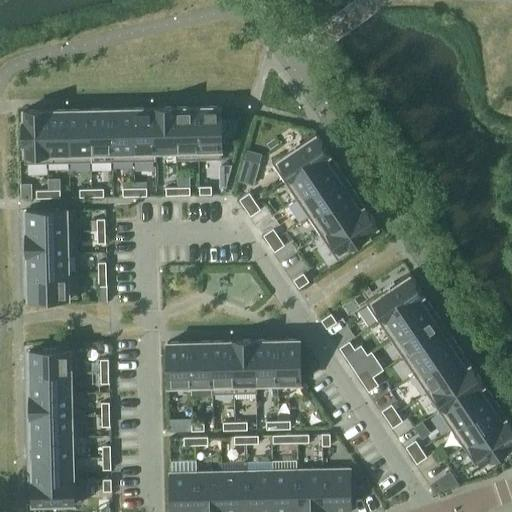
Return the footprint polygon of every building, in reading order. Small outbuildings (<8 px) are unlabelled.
[(222,121),(221,121),(220,105),(198,106),(199,159),(222,158),(221,134),(222,134),(222,121)] [(178,159),(176,106),(155,107),(156,160),(157,160),(157,150),(176,150),(176,159),(178,159)] [(198,106),(177,106),(176,106),(178,159),(199,159),(198,106)] [(113,161),(134,160),(133,107),(113,108),(111,108),(113,161)] [(155,107),(154,107),(133,107),(134,160),(156,160),(155,107)] [(91,161),(113,161),(111,108),(90,109),(91,161)] [(23,120),(24,143),(25,143),(25,163),(48,162),(47,110),(46,110),(46,109),(24,110),(24,120),(23,120)] [(47,110),(48,162),(69,162),(68,109),(47,110)] [(69,162),(91,161),(90,109),(68,109),(69,162)] [(316,132),(301,142),(300,141),(289,149),(289,150),(272,161),(285,180),(329,150),(316,132)] [(297,198),(340,169),(329,151),(329,150),(285,180),(297,198)] [(245,159),(240,179),(253,183),(259,163),(245,159)] [(340,169),(297,198),(309,216),(353,187),(340,169)] [(178,186),(166,186),(166,194),(178,194),(178,186)] [(190,194),(190,186),(178,186),(178,194),(190,194)] [(135,195),(135,187),(123,187),(123,195),(135,195)] [(147,195),(147,187),(135,187),(135,195),(147,195)] [(321,234),(365,204),(364,203),(364,204),(353,187),(309,216),(321,234)] [(80,188),(80,196),(92,196),(92,188),(80,188)] [(92,196),(104,196),(104,188),(92,188),(92,196)] [(37,197),(49,197),(48,189),(36,189),(37,197)] [(61,197),(60,189),(48,189),(49,197),(61,197)] [(245,206),(255,200),(250,191),(240,198),(245,206)] [(261,208),(255,200),(245,206),(251,215),(261,208)] [(367,230),(378,223),(365,204),(321,234),(333,253),(338,259),(352,250),(353,251),(372,237),(367,230)] [(26,209),(27,210),(27,232),(77,231),(76,208),(26,209)] [(97,230),(105,230),(105,218),(97,218),(97,230)] [(274,227),(264,234),(269,242),(279,235),(274,227)] [(105,230),(97,230),(98,242),(106,242),(105,230)] [(77,231),(27,232),(28,253),(77,252),(77,231)] [(279,235),(269,242),(275,251),(285,244),(279,235)] [(28,253),(28,275),(78,274),(78,273),(68,273),(68,253),(77,253),(77,252),(28,253)] [(98,261),(98,273),(107,273),(106,261),(98,261)] [(294,279),(299,287),(309,280),(304,272),(294,279)] [(423,291),(410,272),(395,282),(394,281),(383,289),(384,290),(366,301),(379,320),(423,291)] [(98,273),(99,285),(107,285),(107,273),(98,273)] [(42,297),(42,298),(55,298),(55,297),(78,296),(78,274),(28,275),(29,297),(29,298),(42,297)] [(423,292),(423,291),(379,320),(391,338),(434,309),(423,292)] [(434,309),(391,338),(401,354),(403,356),(447,327),(434,309)] [(327,328),(337,321),(332,313),(322,319),(327,328)] [(415,374),(459,345),(447,327),(403,356),(415,374)] [(299,338),(277,339),(278,387),(300,386),(299,338)] [(233,339),(233,340),(212,340),(213,393),(235,392),(233,339)] [(255,339),(233,339),(235,392),(256,392),(255,339)] [(278,387),(277,339),(256,339),(255,339),(256,392),(257,392),(257,382),(277,382),(277,386),(278,387)] [(213,393),(212,340),(190,341),(191,384),(212,383),(212,393),(213,393)] [(340,347),(345,355),(355,348),(350,340),(340,347)] [(190,341),(168,341),(169,384),(191,384),(190,341)] [(427,392),(471,362),(470,362),(459,345),(415,374),(427,392)] [(57,348),(43,348),(43,349),(30,350),(30,372),(80,371),(80,348),(57,349),(57,348)] [(483,380),(471,362),(427,392),(439,410),(483,380)] [(373,376),(368,367),(358,374),(363,382),(373,376)] [(30,372),(31,394),(76,393),(76,372),(80,372),(80,371),(30,372)] [(363,382),(369,391),(379,384),(373,376),(363,382)] [(451,428),(495,399),(483,381),(483,380),(439,410),(451,428)] [(31,415),(81,414),(81,413),(76,413),(76,393),(31,394),(31,415)] [(463,446),(507,416),(506,415),(506,416),(495,399),(451,428),(463,446)] [(109,401),(102,402),(102,414),(110,413),(109,401)] [(392,403),(382,410),(387,418),(397,412),(392,403)] [(387,418),(393,427),(403,420),(397,412),(387,418)] [(110,425),(110,413),(102,414),(102,426),(110,425)] [(31,415),(32,437),(82,436),(81,414),(31,415)] [(506,445),(511,441),(511,423),(507,416),(463,446),(476,464),(490,455),(491,456),(495,453),(497,456),(508,448),(506,445)] [(192,418),(170,418),(170,431),(192,430),(192,418)] [(267,428),(279,428),(279,420),(267,420),(267,428)] [(279,428),(291,428),(291,420),(279,420),(279,428)] [(236,429),(235,421),(223,421),(224,429),(236,429)] [(235,421),(236,429),(248,429),(247,421),(235,421)] [(192,430),(205,430),(204,422),(192,422),(192,430)] [(273,434),(273,442),(297,441),(297,433),(273,434)] [(297,441),(309,441),(309,433),(297,433),(297,441)] [(247,443),(259,442),(259,434),(247,435),(247,443)] [(235,443),(247,443),(247,435),(235,435),(235,443)] [(33,459),(78,458),(78,456),(73,457),(72,437),(82,437),(82,436),(32,437),(33,459)] [(184,436),(184,444),(196,444),(196,436),(184,436)] [(208,444),(208,436),(196,436),(196,444),(208,444)] [(330,436),(322,436),(323,445),(331,445),(330,436)] [(416,439),(406,446),(412,454),(422,448),(416,439)] [(111,445),(103,445),(103,457),(111,457),(111,445)] [(417,462),(427,456),(422,448),(412,454),(417,462)] [(103,469),(111,469),(111,457),(103,457),(103,469)] [(78,458),(33,459),(33,480),(83,479),(83,478),(78,478),(78,458)] [(324,511),(350,511),(350,497),(351,497),(351,483),(350,483),(349,468),(323,469),(324,511)] [(298,511),(298,469),(273,470),(273,511),(298,511)] [(324,511),(323,469),(298,469),(298,511),(324,511)] [(223,511),(248,511),(247,470),(222,471),(223,511)] [(273,511),(273,470),(261,470),(247,470),(248,511),(273,511)] [(223,511),(222,471),(197,472),(197,511),(223,511)] [(197,511),(197,472),(171,472),(171,511),(197,511)] [(431,482),(436,491),(446,484),(441,476),(431,482)] [(104,491),(112,490),(111,478),(103,479),(104,491)] [(50,502),(50,503),(63,503),(62,502),(83,502),(83,479),(33,480),(34,502),(34,503),(50,502)]
